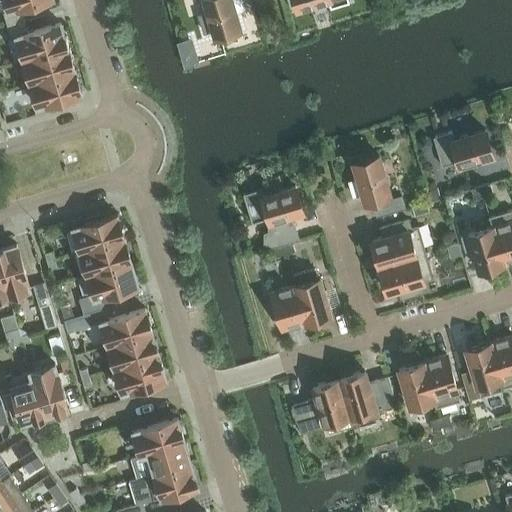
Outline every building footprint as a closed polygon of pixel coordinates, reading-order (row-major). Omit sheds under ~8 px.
[(4,11),(8,24),(25,19),(22,6),(41,0),(6,0),(10,9),(4,11)] [(204,0),(208,12),(200,14),(205,31),(213,29),(215,35),(241,27),(236,11),(245,8),(242,0),(204,0)] [(11,36),(17,35),(24,58),(68,45),(68,44),(70,43),(67,35),(65,36),(61,21),(29,31),(25,19),(8,24),(11,36)] [(69,47),(68,45),(24,58),(31,81),(75,68),(71,55),(73,54),(71,46),(69,47)] [(38,105),(82,92),(75,68),(31,81),(38,105)] [(443,165),(444,165),(444,164),(459,160),(461,164),(493,154),(486,128),(455,138),(452,130),(435,135),(434,136),(443,165)] [(377,197),(378,202),(374,203),(378,215),(406,207),(402,195),(387,199),(386,194),(391,192),(380,153),(354,161),(359,178),(350,180),(354,194),(363,192),(365,201),(377,197)] [(493,191),(490,182),(481,185),(484,194),(493,191)] [(264,232),(264,249),(274,246),(283,243),(292,240),(300,238),(295,222),(289,224),(287,215),(304,210),(296,185),(265,194),(263,187),(246,192),(245,191),(244,192),(253,222),(254,221),(270,216),(270,219),(269,220),(268,231),(264,232)] [(481,185),(472,188),(474,197),(484,194),(481,185)] [(431,199),(441,196),(438,187),(429,190),(431,199)] [(427,200),(412,205),(415,215),(430,211),(427,200)] [(503,261),(511,258),(511,208),(490,215),(503,261)] [(74,226),(81,250),(125,237),(118,213),(74,226)] [(473,247),(480,268),(503,261),(490,215),(489,216),(492,225),(461,234),(466,250),(467,250),(467,249),(473,247)] [(381,226),(384,235),(372,239),(380,265),(426,251),(418,225),(412,227),(409,218),(381,226)] [(125,237),(81,250),(88,273),(132,260),(125,237)] [(286,253),(295,250),(292,240),(283,243),(286,253)] [(458,242),(450,244),(453,254),(461,252),(458,242)] [(0,262),(9,293),(31,287),(18,243),(0,247),(0,262)] [(277,255),(286,253),(283,243),(274,246),(277,255)] [(53,250),(45,252),(48,260),(55,258),(53,250)] [(427,279),(433,277),(426,251),(380,265),(388,291),(399,287),(402,296),(430,288),(427,279)] [(50,268),(58,265),(55,258),(48,260),(50,268)] [(132,260),(88,273),(95,297),(139,284),(132,260)] [(0,295),(9,293),(0,262),(0,295)] [(316,267),(294,274),(297,283),(296,283),(307,320),(331,313),(320,276),(319,277),(316,267)] [(273,290),(283,327),(307,320),(296,283),(273,290)] [(52,301),(40,305),(47,327),(58,324),(52,301)] [(70,302),(61,305),(65,318),(74,315),(70,302)] [(90,323),(102,320),(110,318),(106,306),(87,312),(90,323)] [(110,318),(102,320),(109,344),(153,331),(146,307),(110,318)] [(14,337),(21,335),(19,328),(5,332),(7,338),(14,337)] [(153,331),(109,344),(116,367),(160,354),(153,331)] [(29,333),(21,335),(24,342),(31,340),(29,333)] [(511,384),(511,333),(490,340),(505,388),(506,388),(505,386),(511,384)] [(21,335),(14,337),(16,344),(24,342),(21,335)] [(466,385),(470,399),(505,388),(490,340),(467,347),(477,382),(466,385)] [(461,399),(447,353),(423,360),(437,406),(461,399)] [(160,354),(116,367),(123,391),(167,378),(160,354)] [(433,397),(436,407),(437,406),(423,360),(400,367),(410,404),(433,397)] [(46,413),(69,407),(56,362),(33,369),(46,413)] [(80,369),(82,377),(90,374),(88,367),(80,369)] [(10,376),(23,420),(46,413),(33,369),(10,376)] [(366,369),(340,377),(353,422),(379,415),(377,408),(397,402),(389,375),(369,381),(366,369)] [(90,374),(82,377),(85,384),(92,382),(90,374)] [(317,396),(294,403),(302,431),(326,423),(329,431),(353,424),(352,423),(353,422),(340,377),(313,385),(317,396)] [(0,424),(8,422),(6,412),(0,413),(0,424)] [(452,422),(449,413),(440,416),(443,425),(452,422)] [(178,416),(134,429),(141,453),(185,440),(178,416)] [(440,416),(430,419),(433,428),(443,425),(440,416)] [(132,456),(138,477),(147,474),(191,461),(188,449),(190,448),(187,440),(186,441),(185,440),(141,453),(132,456)] [(31,460),(36,468),(44,463),(38,455),(31,460)] [(93,467),(91,460),(83,462),(85,470),(93,467)] [(147,474),(138,477),(130,479),(137,503),(199,485),(191,461),(147,474)] [(2,479),(0,480),(0,506),(22,491),(10,473),(2,479)] [(62,490),(57,482),(49,487),(55,496),(62,490)] [(81,492),(77,487),(70,491),(74,497),(81,492)] [(55,496),(60,504),(68,499),(62,490),(55,496)] [(14,497),(0,506),(0,511),(30,511),(34,509),(22,491),(14,497)] [(81,492),(74,497),(79,504),(86,500),(81,492)]
